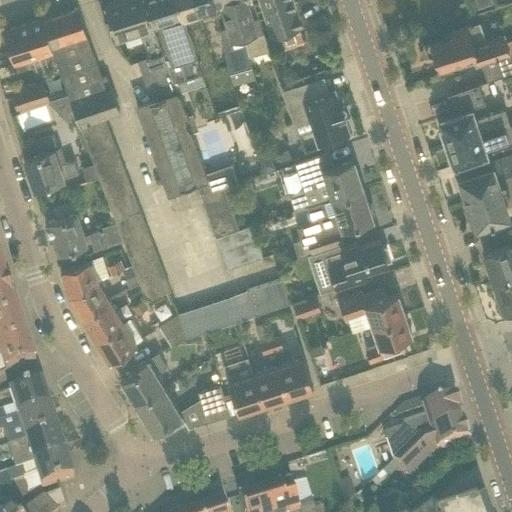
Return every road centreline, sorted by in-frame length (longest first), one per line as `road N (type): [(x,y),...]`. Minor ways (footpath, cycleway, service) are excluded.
road 1 (tertiary): [(348,0),(469,360)]
road 2 (residential): [(143,467),(469,360)]
road 3 (residential): [(143,467),(52,320),(0,164)]
road 4 (tertiary): [(469,360),(511,473)]
